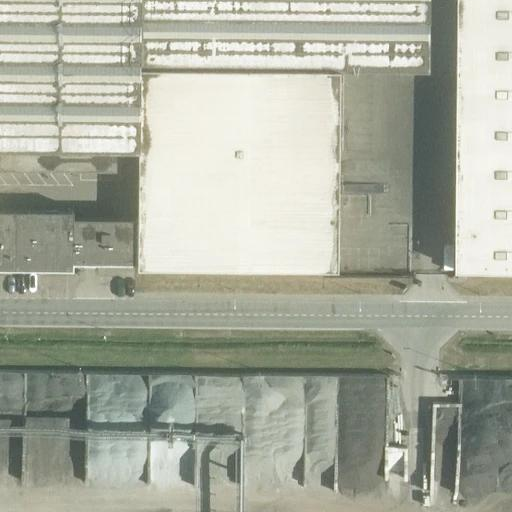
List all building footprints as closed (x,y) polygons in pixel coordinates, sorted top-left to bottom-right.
[(0,0),(0,168),(120,170),(120,146),(140,146),(139,265),(323,267),(339,267),(341,68),(430,68),(430,0),(0,0)] [(511,0),(457,0),(457,89),(456,210),(455,268),(458,268),(463,268),(511,268),(511,0)] [(139,260),(139,217),(88,217),(74,217),(74,209),(73,209),(0,208),(0,265),(48,266),(57,266),(66,266),(74,266),(74,259),(77,259),(88,259),(139,260)] [(453,246),(442,246),(442,273),(453,273),(453,246)] [(194,445),(163,448),(165,470),(171,469),(172,480),(197,478),(194,445)]
